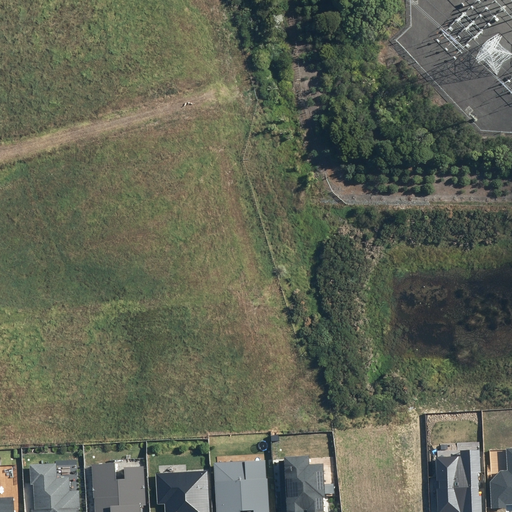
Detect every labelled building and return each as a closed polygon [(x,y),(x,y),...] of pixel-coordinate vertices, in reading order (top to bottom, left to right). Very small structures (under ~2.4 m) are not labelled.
[(511,448),(506,449),(507,470),(500,470),(490,482),(491,508),(506,507),(506,504),(511,503),(511,448)] [(481,511),(481,496),(478,496),(477,473),(481,472),(480,450),(460,450),(460,455),(435,456),(436,481),(439,481),(439,488),(437,488),(437,511),(481,511)] [(281,511),(316,511),(323,511),(322,497),(325,497),(323,464),(309,465),(308,456),(284,457),(284,460),(279,461),(281,511)] [(253,511),(268,511),(267,479),(266,479),(265,460),(214,463),(216,511),(240,511),(241,511),(253,510),(253,511)] [(33,465),(34,511),(81,511),(80,463),(33,465)] [(96,465),(97,511),(142,511),(142,506),(147,506),(146,468),(127,468),(128,480),(119,480),(118,464),(96,465)] [(0,469),(0,511),(17,511),(16,495),(1,496),(0,469)] [(211,511),(210,471),(158,473),(159,505),(167,505),(166,511),(211,511)]
